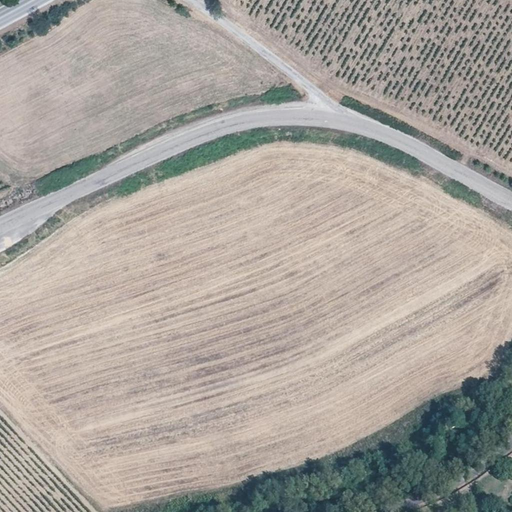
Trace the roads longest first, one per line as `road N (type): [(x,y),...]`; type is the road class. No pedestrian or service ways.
road 1 (tertiary): [(0,226),(223,126),(332,114)]
road 2 (tertiary): [(332,114),(511,199)]
road 3 (unclassified): [(187,0),(316,91),(332,114)]
road 4 (residential): [(390,511),(441,495),(511,444)]
